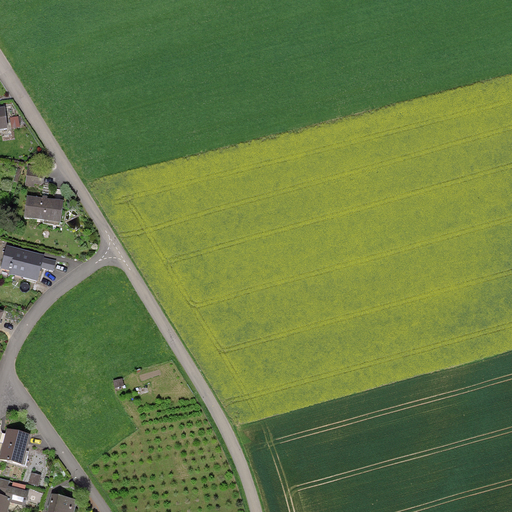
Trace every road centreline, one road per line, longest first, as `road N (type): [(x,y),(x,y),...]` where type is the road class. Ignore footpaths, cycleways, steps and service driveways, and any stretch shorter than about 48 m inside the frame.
road 1 (tertiary): [(256,511),(219,416),(117,249)]
road 2 (tertiary): [(117,249),(0,63)]
road 3 (residential): [(117,249),(34,313),(2,387)]
road 4 (residential): [(105,511),(28,401),(2,387)]
